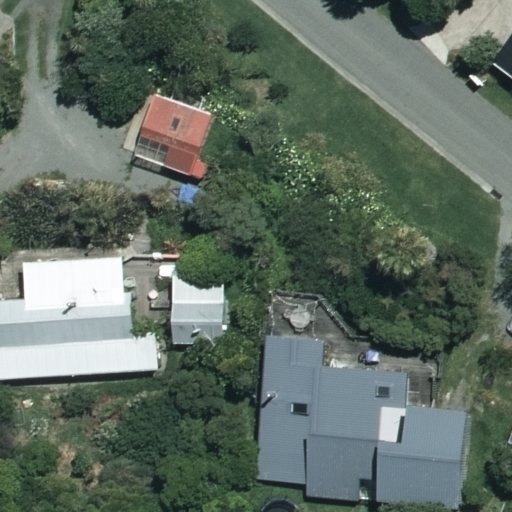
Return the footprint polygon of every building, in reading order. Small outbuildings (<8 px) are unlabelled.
[(511,28),(493,56),(511,69),(511,28)] [(210,95),(166,97),(168,146),(212,144),(210,95)] [(123,249),(20,255),(23,297),(0,298),(0,381),(160,371),(157,325),(128,327),(123,249)] [(223,341),(224,264),(170,263),(168,340),(223,341)] [(319,331),(260,330),(257,481),(308,482),(308,496),(455,499),(457,399),(436,399),(437,366),(318,363),(319,331)]
